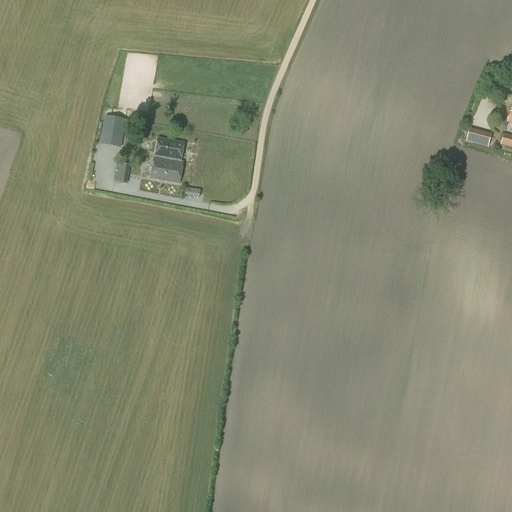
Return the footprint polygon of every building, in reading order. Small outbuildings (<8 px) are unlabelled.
[(511,107),(508,122),(511,123),(511,137),(503,135),(500,145),(511,148),(511,107)] [(126,120),(105,117),(102,133),(123,136),(126,120)] [(487,148),(491,135),(469,129),(465,142),(487,148)] [(155,157),(181,162),(185,142),(158,138),(155,157)] [(183,162),(181,162),(155,157),(151,179),(180,183),(183,162)] [(130,166),(116,163),(113,182),(126,184),(130,166)]
